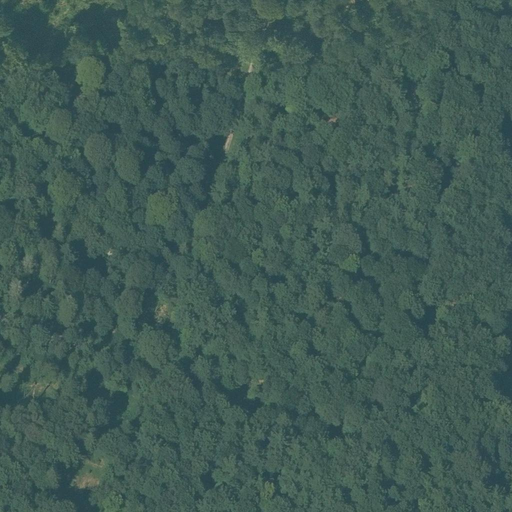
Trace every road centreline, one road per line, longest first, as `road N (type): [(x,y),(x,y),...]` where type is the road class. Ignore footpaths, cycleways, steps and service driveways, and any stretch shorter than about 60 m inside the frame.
road 1 (track): [(157,369),(274,0)]
road 2 (track): [(470,511),(343,463),(157,369)]
road 3 (track): [(157,369),(0,311)]
road 4 (track): [(109,511),(157,369)]
